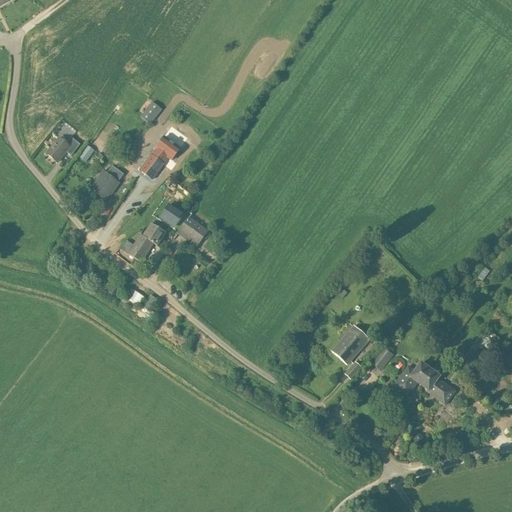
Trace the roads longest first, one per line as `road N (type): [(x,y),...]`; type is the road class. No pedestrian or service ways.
road 1 (unclassified): [(395,480),(378,448),(236,355),(60,200),(11,140),(15,37)]
road 2 (track): [(0,278),(94,310),(363,492)]
road 3 (unclassified): [(511,448),(395,480)]
